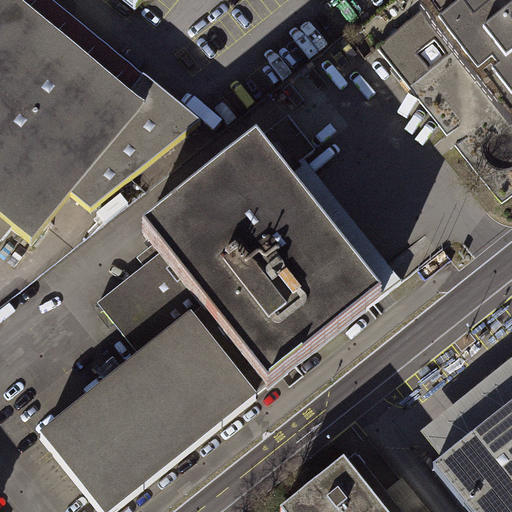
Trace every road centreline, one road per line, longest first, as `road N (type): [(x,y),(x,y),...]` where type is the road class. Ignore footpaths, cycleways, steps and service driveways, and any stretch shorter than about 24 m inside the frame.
road 1 (unclassified): [(200,511),(511,264)]
road 2 (unknown): [(0,300),(200,95)]
